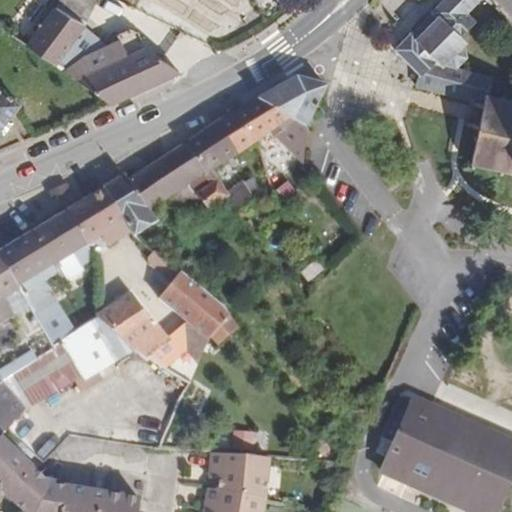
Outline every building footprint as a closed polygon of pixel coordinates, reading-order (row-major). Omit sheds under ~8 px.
[(88,0),(50,0),(46,7),(75,23),(83,10),(88,0)] [(458,71),(469,59),(455,39),(469,23),(463,15),(477,0),(442,0),(428,15),(433,20),(414,38),(409,33),(391,51),(415,75),(412,88),(481,106),(483,99),(487,99),(492,80),(458,71)] [(48,62),(75,23),(46,7),(21,44),(48,62)] [(98,35),(83,10),(75,23),(79,25),(89,47),(102,41),(98,35)] [(414,38),(433,20),(428,15),(418,25),(409,33),(414,38)] [(175,68),(148,48),(137,42),(129,25),(120,25),(98,35),(102,41),(89,47),(79,25),(75,23),(48,62),(105,103),(118,96),(175,68)] [(300,130),(321,84),(290,75),(252,98),(300,130)] [(0,126),(19,104),(0,88),(0,126)] [(300,130),(252,98),(247,116),(263,135),(270,130),(301,167),(301,134),(302,132),(300,130)] [(511,106),(487,99),(483,99),(481,106),(478,117),(474,131),(465,163),(511,176),(511,106)] [(263,135),(247,116),(239,121),(261,149),(269,144),(263,135)] [(218,178),(261,149),(239,121),(218,133),(191,150),(212,182),(218,178)] [(159,218),(212,182),(191,150),(137,186),(135,181),(110,196),(132,230),(136,237),(143,244),(165,229),(159,218)] [(237,207),(230,197),(218,178),(212,182),(219,193),(203,204),(215,221),(237,207)] [(55,201),(74,189),(69,181),(50,192),(55,201)] [(266,205),(257,191),(253,194),(247,186),(230,197),(237,207),(246,220),(266,205)] [(132,230),(110,196),(72,220),(94,255),(96,254),(99,256),(103,257),(106,256),(108,255),(109,250),(109,248),(108,245),(132,230)] [(84,314),(71,296),(97,279),(86,260),(94,255),(72,220),(7,260),(63,352),(78,342),(67,325),(84,314)] [(222,309),(157,255),(146,269),(173,291),(161,307),(208,345),(230,319),(222,309)] [(63,352),(7,260),(0,264),(0,369),(14,388),(65,354),(63,352)] [(175,348),(141,301),(107,322),(104,324),(133,351),(142,359),(153,366),(175,348)] [(138,362),(133,351),(104,324),(78,342),(63,352),(65,354),(83,385),(87,389),(138,362)] [(83,385),(65,354),(14,388),(34,415),(35,416),(83,385)] [(0,396),(14,388),(0,369),(0,396)] [(34,415),(14,388),(0,396),(0,423),(11,438),(34,415)] [(454,511),(504,511),(511,494),(511,454),(503,450),(500,458),(429,428),(433,420),(412,411),(381,481),(454,511)] [(503,450),(433,420),(429,428),(500,458),(503,450)] [(233,447),(255,449),(256,432),(234,431),(233,447)] [(42,480),(29,465),(33,460),(37,462),(43,457),(22,437),(13,447),(9,444),(0,453),(0,489),(17,507),(25,499),(42,480)] [(271,507),(274,468),(217,463),(214,487),(224,488),(223,499),(271,507)] [(146,511),(147,508),(134,506),(122,505),(121,505),(105,503),(93,500),(81,499),(70,497),(58,496),(56,496),(42,480),(25,499),(17,507),(20,511),(146,511)] [(269,511),(271,507),(223,499),(215,498),(211,511),(269,511)]
